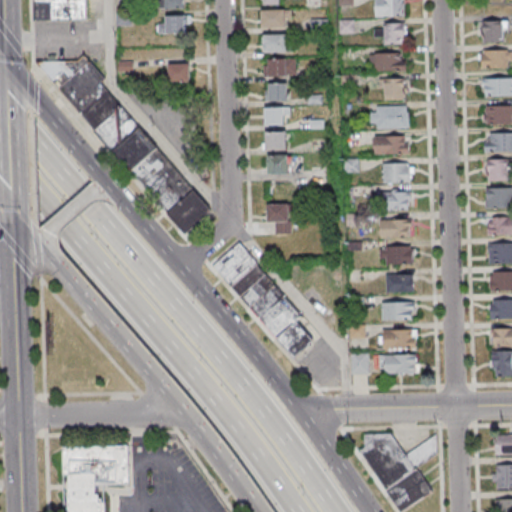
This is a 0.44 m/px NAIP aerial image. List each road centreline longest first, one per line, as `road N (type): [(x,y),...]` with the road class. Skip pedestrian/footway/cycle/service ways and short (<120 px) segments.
road 1 (motorway): [(332,511),(180,314),(0,103)]
road 2 (residential): [(458,511),(440,0)]
road 3 (motorway): [(0,152),(178,361),(292,511)]
road 4 (secondary): [(368,511),(279,386),(119,198)]
road 5 (secondary): [(48,258),(255,511)]
road 6 (residential): [(179,267),(223,231),(230,213),(222,0)]
road 7 (tertiary): [(16,417),(8,181)]
road 8 (tertiary): [(511,405),(296,410)]
road 9 (residential): [(181,413),(0,417)]
road 10 (secondary): [(119,198),(4,63)]
